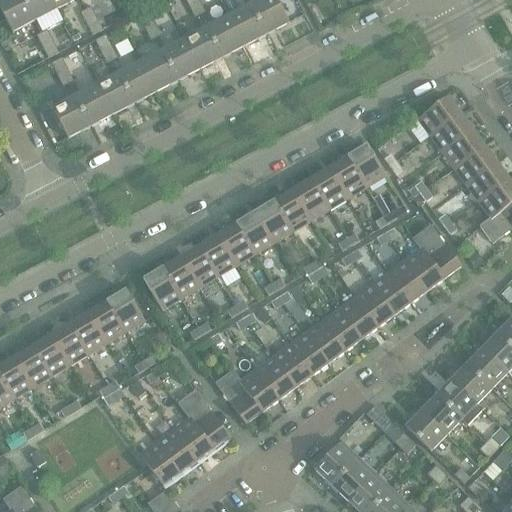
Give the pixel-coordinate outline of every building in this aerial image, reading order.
[(0,9),(13,35),(35,23),(23,0),(2,0),(0,1),(0,9)] [(23,0),(35,23),(57,11),(51,0),(23,0)] [(51,0),(57,11),(77,0),(51,0)] [(261,0),(251,6),(267,37),(289,25),(276,0),(261,0)] [(200,3),(190,8),(196,19),(205,13),(200,3)] [(251,6),(229,17),(245,48),(267,37),(251,6)] [(87,26),(97,20),(91,10),(81,15),(87,26)] [(146,31),(156,26),(150,15),(140,20),(146,31)] [(229,17),(207,29),(223,60),(245,48),(229,17)] [(97,20),(87,26),(93,36),(103,31),(97,20)] [(156,26),(146,31),(152,42),(162,37),(156,26)] [(207,29),(185,40),(201,71),(223,60),(207,29)] [(43,48),(53,43),(47,32),(37,37),(43,48)] [(102,54),(112,48),(106,37),(96,43),(102,54)] [(185,40),(162,52),(179,83),(201,71),(185,40)] [(53,43),(43,48),(49,60),(59,54),(53,43)] [(112,48),(102,54),(108,65),(118,59),(112,48)] [(162,52),(140,63),(157,94),(179,83),(162,52)] [(58,77),(68,71),(62,60),(52,65),(58,77)] [(140,63),(118,75),(134,106),(157,94),(140,63)] [(68,71),(58,77),(64,88),(73,83),(68,71)] [(118,75),(96,86),(112,117),(134,106),(118,75)] [(96,86),(74,98),(90,129),(112,117),(96,86)] [(90,129),(74,98),(52,109),(68,140),(90,129)] [(430,138),(461,115),(449,99),(418,122),(430,138)] [(430,138),(442,155),(473,132),(461,115),(430,138)] [(442,155),(454,171),(485,148),(473,132),(442,155)] [(386,179),(367,148),(349,159),(367,190),(386,179)] [(466,187),(497,165),(485,148),(454,171),(466,187)] [(390,170),(396,165),(390,157),(384,161),(390,170)] [(349,201),(367,190),(349,159),(330,170),(349,201)] [(396,165),(390,170),(396,178),(402,173),(396,165)] [(466,187),(478,204),(509,181),(497,165),(466,187)] [(330,212),(349,201),(330,170),(311,181),(330,212)] [(311,223),(330,212),(311,181),(293,193),(311,223)] [(478,204),(490,220),(511,204),(511,185),(509,181),(478,204)] [(420,197),(427,192),(421,184),(414,189),(420,197)] [(425,204),(426,205),(433,200),(427,192),(420,197),(425,204)] [(293,235),(311,223),(293,193),(274,204),(293,235)] [(425,204),(420,197),(415,200),(420,208),(425,204)] [(274,246),(293,235),(274,204),(255,215),(274,246)] [(511,204),(490,220),(479,228),(492,246),(511,231),(511,204)] [(388,226),(397,221),(393,214),(384,219),(388,226)] [(255,257),(274,246),(255,215),(237,226),(255,257)] [(444,230),(451,225),(445,217),(438,222),(444,230)] [(379,232),(388,226),(384,219),(375,224),(379,232)] [(451,225),(444,230),(450,238),(457,233),(451,225)] [(237,268),(255,257),(237,226),(218,237),(237,268)] [(461,269),(439,238),(431,227),(413,240),(420,251),(443,282),(461,269)] [(385,235),(389,243),(398,237),(393,230),(385,235)] [(389,243),(385,235),(376,241),(380,248),(389,243)] [(347,241),(351,249),(360,243),(355,236),(347,241)] [(218,280),(237,268),(218,237),(199,249),(218,280)] [(351,249),(347,241),(338,247),(342,254),(351,249)] [(199,291),(218,280),(199,249),(181,260),(199,291)] [(349,257),(354,264),(362,258),(358,251),(349,257)] [(427,294),(433,290),(443,282),(420,251),(404,263),(427,294)] [(476,254),(468,260),(476,271),(484,265),(476,254)] [(354,264),(349,257),(341,262),(345,269),(354,264)] [(180,302),(199,291),(181,260),(162,271),(180,302)] [(316,273),(324,268),(320,261),(311,266),(316,273)] [(410,306),(421,299),(427,294),(404,263),(388,275),(410,306)] [(307,279),(316,273),(311,266),(303,272),(307,279)] [(324,268),(316,273),(320,280),(328,275),(324,268)] [(180,302),(162,271),(143,282),(162,313),(180,302)] [(316,273),(307,279),(311,285),(320,280),(316,273)] [(394,318),(400,314),(410,306),(388,275),(371,287),(394,318)] [(272,286),(277,293),(285,288),(281,281),(272,286)] [(277,293),(272,286),(264,291),(268,298),(277,293)] [(304,294),(299,287),(287,294),(292,301),(304,294)] [(377,330),(390,321),(394,318),(371,287),(355,299),(377,330)] [(108,304),(126,335),(145,323),(126,292),(108,304)] [(279,299),(283,306),(292,301),(287,294),(279,299)] [(283,306),(279,299),(270,304),(274,311),(283,306)] [(361,342),(373,334),(377,330),(355,299),(339,311),(361,342)] [(235,308),(240,315),(248,310),(244,303),(235,308)] [(107,346),(126,335),(108,304),(89,315),(107,346)] [(240,315),(235,308),(227,313),(231,321),(240,315)] [(271,320),(263,308),(257,312),(266,324),(271,320)] [(345,354),(359,343),(361,342),(339,311),(322,323),(345,354)] [(88,357),(107,346),(89,315),(70,326),(88,357)] [(243,320),(248,327),(256,322),(252,315),(243,320)] [(248,327),(243,320),(235,325),(239,332),(248,327)] [(511,320),(497,336),(511,350),(511,320)] [(328,366),(334,362),(345,354),(322,323),(306,335),(328,366)] [(198,331),(203,338),(211,333),(207,325),(198,331)] [(70,368),(88,357),(70,326),(51,338),(70,368)] [(203,338),(198,331),(190,336),(194,343),(203,338)] [(218,335),(209,341),(214,348),(222,342),(218,335)] [(312,378),(321,371),(328,366),(306,335),(290,347),(312,378)] [(482,351),(507,376),(511,380),(511,350),(497,336),(482,351)] [(51,380),(70,368),(51,338),(32,349),(51,380)] [(296,390),(301,387),(312,378),(290,347),(273,359),(296,390)] [(32,391),(51,380),(32,349),(14,360),(32,391)] [(467,367),(492,391),(507,376),(482,351),(467,367)] [(143,364),(147,371),(156,366),(151,359),(143,364)] [(279,402),(293,392),(296,390),(273,359),(257,371),(279,402)] [(0,380),(13,402),(32,391),(14,360),(0,368),(0,380)] [(147,371),(143,364),(134,369),(138,376),(147,371)] [(477,407),(492,391),(467,367),(452,382),(477,407)] [(263,414),(268,411),(279,402),(257,371),(241,383),(263,414)] [(168,380),(163,372),(158,376),(163,383),(168,380)] [(215,385),(245,427),(263,414),(241,383),(233,372),(215,385)] [(154,374),(145,379),(150,386),(158,381),(154,374)] [(0,380),(0,410),(13,402),(0,380)] [(437,397),(462,422),(467,428),(483,412),(477,407),(452,382),(437,397)] [(120,391),(118,388),(116,384),(107,389),(111,396),(120,391)] [(99,394),(103,401),(111,396),(107,389),(99,394)] [(122,393),(120,391),(111,396),(116,403),(124,398),(122,393)] [(211,452),(229,439),(195,392),(177,405),(189,421),(211,452)] [(103,401),(104,404),(107,408),(116,403),(111,396),(103,401)] [(447,437),(462,422),(437,397),(422,413),(447,437)] [(69,408),(73,416),(81,410),(77,403),(69,408)] [(73,416),(69,408),(60,414),(64,421),(73,416)] [(393,425),(382,414),(375,408),(366,417),(384,435),(393,425)] [(406,429),(431,454),(447,437),(422,413),(406,429)] [(189,421),(172,433),(195,464),(211,452),(189,421)] [(31,431),(36,438),(44,433),(40,426),(31,431)] [(36,438),(31,431),(23,436),(27,443),(36,438)] [(172,433),(156,445),(179,476),(195,464),(172,433)] [(400,450),(409,441),(403,435),(395,444),(400,450)] [(485,445),(495,454),(500,448),(491,439),(485,445)] [(409,441),(400,450),(407,456),(416,447),(409,441)] [(332,488),(359,461),(341,444),(315,472),(332,488)] [(139,457),(149,470),(162,488),(179,476),(156,445),(139,457)] [(495,454),(485,445),(479,452),(488,460),(495,454)] [(39,452),(30,457),(37,469),(46,464),(39,452)] [(499,458),(508,467),(511,462),(511,459),(505,452),(499,458)] [(508,467),(499,458),(493,465),(502,473),(508,467)] [(332,488),(349,504),(375,476),(359,461),(332,488)] [(9,464),(0,468),(0,478),(1,480),(14,472),(9,464)] [(442,473),(436,467),(427,476),(433,482),(442,473)] [(461,471),(454,477),(464,486),(470,480),(461,471)] [(448,479),(442,473),(433,482),(439,488),(448,479)] [(356,511),(372,511),(391,492),(375,476),(349,504),(356,511)] [(468,490),(477,499),(483,493),(474,484),(468,490)] [(115,493),(120,500),(128,495),(124,488),(115,493)] [(36,511),(22,491),(21,489),(4,501),(11,511),(36,511)] [(391,492),(372,511),(404,511),(408,508),(391,492)] [(120,500),(115,493),(107,499),(112,506),(120,500)] [(179,511),(170,500),(166,493),(149,505),(153,511),(179,511)] [(463,511),(467,511),(475,505),(468,499),(460,508),(463,511)] [(11,511),(4,501),(2,502),(9,511),(11,511)]
